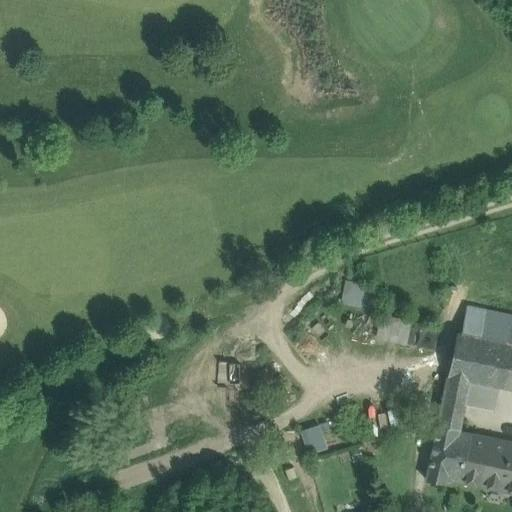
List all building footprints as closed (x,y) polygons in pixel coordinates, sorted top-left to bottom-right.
[(381,286),(347,281),(344,303),(378,308),(381,286)] [(454,353),(449,377),(478,383),(498,387),(511,389),(511,315),(468,307),(462,334),(458,332),(454,353)] [(458,330),(410,320),(406,343),(454,353),(458,332),(458,330)] [(478,383),(449,377),(444,400),(464,405),(473,407),(478,383)] [(498,387),(478,383),(473,407),(494,411),(498,387)] [(464,405),(444,400),(441,414),(462,418),(464,405)] [(462,418),(441,414),(439,426),(459,430),(462,418)] [(318,422),(301,428),(310,452),(327,446),(318,422)] [(459,430),(439,426),(427,481),(447,484),(448,480),(463,483),(473,435),(459,432),(459,430)] [(511,442),(473,435),(463,483),(511,493),(511,442)] [(151,467),(129,473),(131,482),(153,477),(151,467)]
